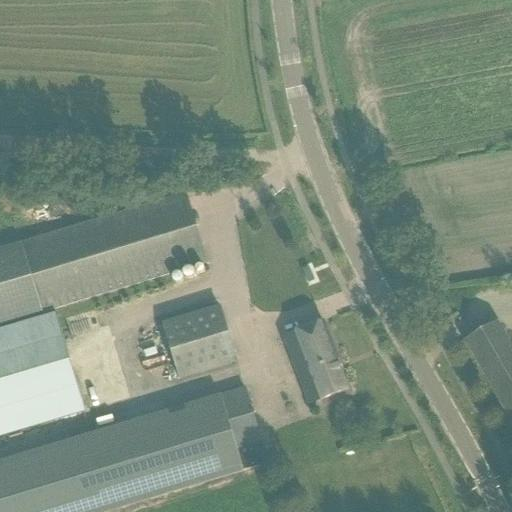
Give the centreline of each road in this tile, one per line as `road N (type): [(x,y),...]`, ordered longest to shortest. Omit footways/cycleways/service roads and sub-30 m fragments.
road 1 (tertiary): [(499,511),(335,198),(305,123),(284,0)]
road 2 (track): [(280,161),(0,144)]
